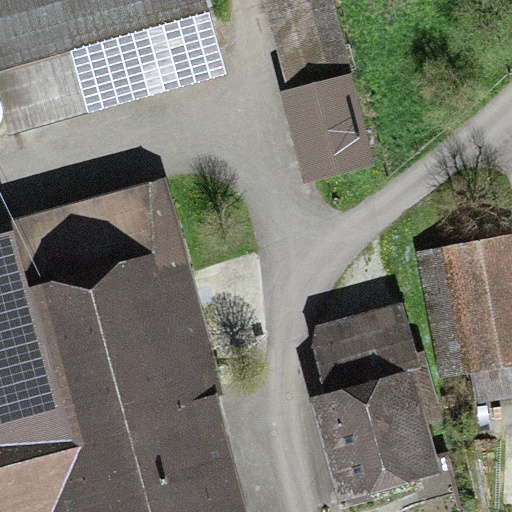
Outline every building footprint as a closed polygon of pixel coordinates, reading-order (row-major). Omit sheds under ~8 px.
[(188,0),(0,0),(0,70),(11,111),(204,57),(188,0)] [(335,48),(287,62),(319,171),(367,157),(335,48)] [(168,193),(0,238),(0,510),(53,497),(57,511),(236,511),(204,393),(220,389),(168,193)] [(511,244),(438,260),(468,395),(511,385),(511,244)] [(402,316),(314,336),(350,491),(438,471),(402,316)]
